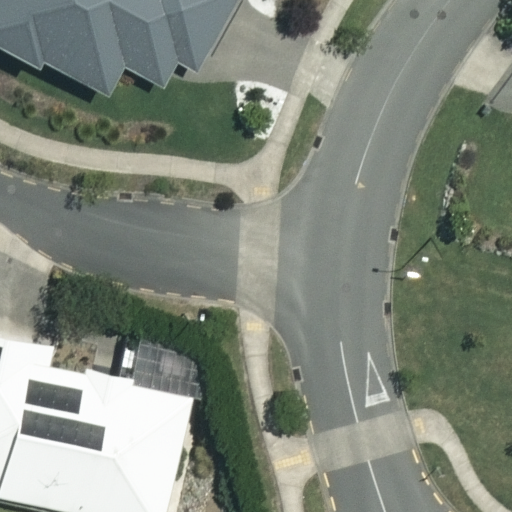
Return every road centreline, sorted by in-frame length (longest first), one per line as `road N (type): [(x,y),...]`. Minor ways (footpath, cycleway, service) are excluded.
road 1 (residential): [(0,194),(41,217),(110,238),(337,258)]
road 2 (residential): [(337,258),(357,168),(396,78),(447,0)]
road 3 (residential): [(385,511),(345,371),(337,258)]
